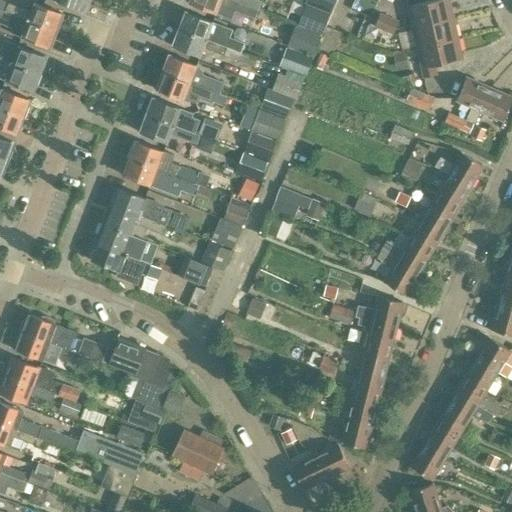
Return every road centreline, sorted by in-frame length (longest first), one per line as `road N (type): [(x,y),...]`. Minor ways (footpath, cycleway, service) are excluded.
road 1 (residential): [(296,511),(199,354),(134,311),(12,268)]
road 2 (residential): [(369,511),(511,167)]
road 3 (residential): [(12,268),(88,50),(123,33),(132,12),(150,0)]
